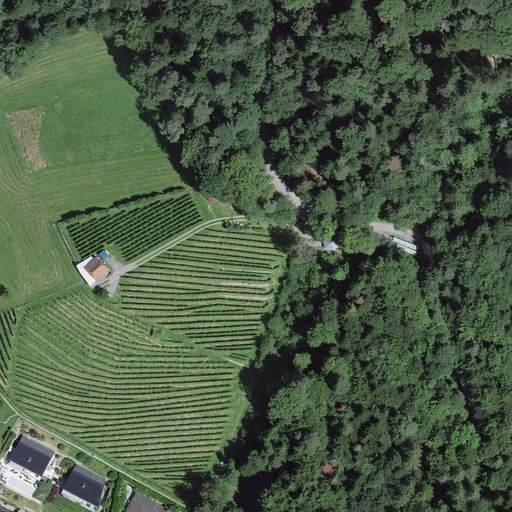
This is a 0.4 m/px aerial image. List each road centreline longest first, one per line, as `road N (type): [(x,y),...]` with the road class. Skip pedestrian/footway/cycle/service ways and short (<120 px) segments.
road 1 (track): [(492,511),(479,427),(424,248),(400,231),(314,211),(281,183)]
road 2 (track): [(92,289),(206,224),(314,211)]
road 3 (track): [(272,0),(261,120),(281,183)]
